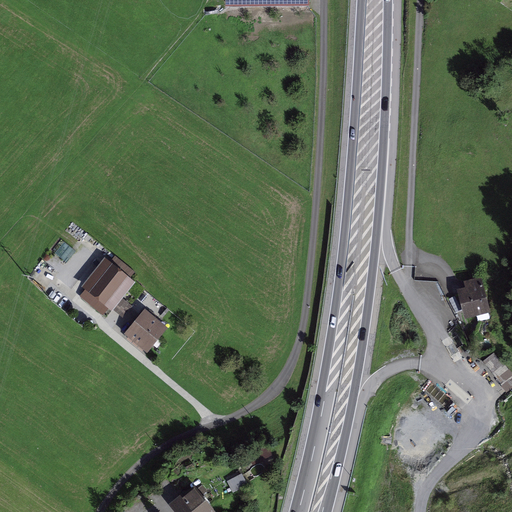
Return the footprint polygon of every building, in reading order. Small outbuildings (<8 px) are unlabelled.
[(67,263),(76,252),(59,239),(50,250),(67,263)] [(105,258),(82,287),(85,290),(80,296),(103,315),(108,309),(112,312),(123,298),(135,283),(130,278),(135,273),(116,256),(111,262),(105,258)] [(490,312),(481,278),(464,283),(465,288),(457,290),(464,318),(490,312)] [(133,307),(123,298),(113,310),(124,319),(133,307)] [(147,353),(168,328),(145,309),(124,334),(147,353)] [(232,492),(248,485),(243,474),(227,481),(232,492)] [(215,511),(195,485),(169,505),(174,511),(215,511)]
